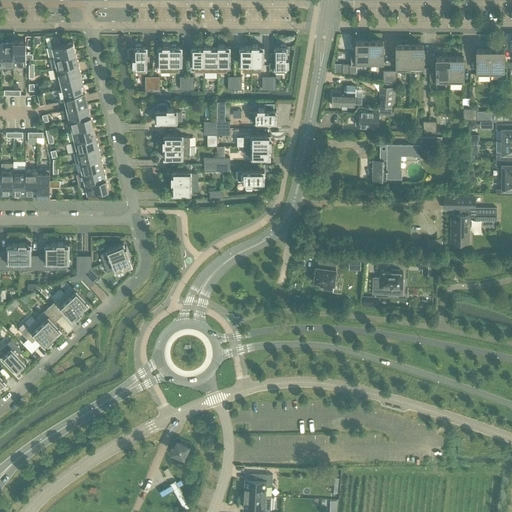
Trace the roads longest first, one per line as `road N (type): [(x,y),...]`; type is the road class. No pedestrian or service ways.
road 1 (tertiary): [(190,323),(213,273),(285,220),(326,27)]
road 2 (secondary): [(221,357),(287,344),(335,348),(511,406)]
road 3 (secondary): [(511,359),(348,330),(282,329),(219,342)]
road 4 (residential): [(136,220),(145,253),(140,276),(0,411)]
road 5 (residential): [(329,4),(84,6)]
road 6 (residential): [(89,27),(326,27)]
road 7 (residential): [(89,27),(136,220)]
road 8 (secondary): [(0,479),(43,442),(163,369)]
road 9 (residential): [(326,27),(511,26)]
road 10 (residential): [(511,4),(329,4)]
road 11 (residential): [(136,220),(0,220)]
road 12 (unclassified): [(213,511),(228,446),(206,381)]
